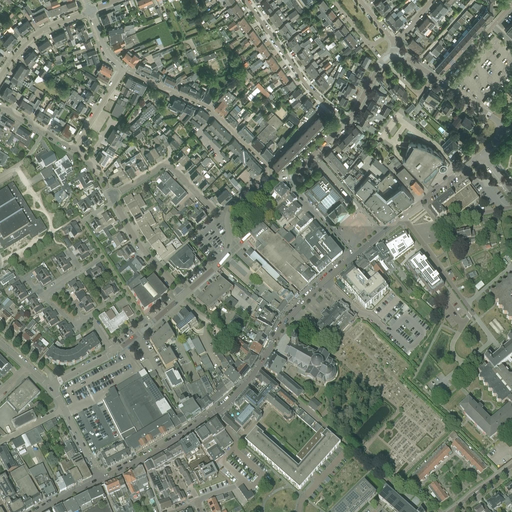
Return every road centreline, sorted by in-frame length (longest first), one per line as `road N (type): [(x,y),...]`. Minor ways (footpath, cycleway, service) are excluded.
road 1 (tertiary): [(354,255),(285,322),(250,378),(213,412)]
road 2 (residential): [(272,179),(268,164),(206,106),(122,68)]
road 3 (residential): [(346,121),(306,86),(247,0)]
road 4 (residential): [(112,198),(167,164),(226,219)]
road 5 (tertiary): [(213,412),(99,481)]
road 6 (residential): [(433,260),(444,253),(435,221),(511,207)]
road 7 (residential): [(183,296),(137,244),(112,198)]
